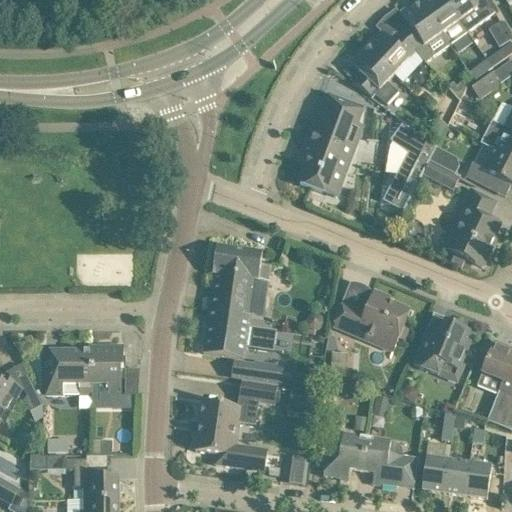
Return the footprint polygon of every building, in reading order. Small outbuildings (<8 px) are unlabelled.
[(450,48),(468,35),(442,0),(427,0),(420,5),(450,48)] [(495,15),(487,3),(484,0),(442,0),(468,35),(495,15)] [(426,65),(450,48),(420,5),(407,15),(405,13),(400,16),(409,28),(399,35),(423,62),(426,65)] [(402,85),(423,62),(399,35),(391,44),(382,35),(370,48),(368,46),(365,50),(394,78),(402,85)] [(492,70),(511,56),(511,43),(511,44),(486,61),(492,70)] [(379,94),(394,78),(365,50),(361,54),(363,55),(352,68),(360,76),(352,85),(368,97),(372,100),(378,93),(379,94)] [(481,68),(470,75),(476,83),(486,75),(481,68)] [(479,102),(501,87),(494,76),(472,91),(479,102)] [(453,85),(448,90),(460,104),(468,87),(464,83),(457,89),(453,85)] [(358,128),(365,111),(331,99),(321,124),(317,123),(307,150),(313,152),(300,186),(336,200),(362,130),(358,128)] [(430,165),(437,151),(404,125),(390,144),(407,156),(383,203),(405,214),(423,178),(430,165)] [(511,134),(505,131),(492,125),(482,146),(511,162),(511,134)] [(511,188),(511,162),(482,146),(482,147),(483,148),(472,167),(466,179),(490,191),(495,180),(511,188)] [(430,165),(455,178),(460,170),(457,161),(437,151),(430,165)] [(430,165),(423,178),(454,193),(460,180),(455,178),(430,165)] [(455,237),(460,239),(452,255),(483,270),(492,251),(490,250),(501,228),(488,221),(496,205),(471,192),(459,215),(465,217),(455,237)] [(263,320),(268,289),(271,269),(261,267),(263,255),(217,248),(213,276),(215,277),(203,356),(244,362),(246,349),(273,354),(276,334),(249,330),(251,319),(263,320)] [(393,354),(402,333),(410,314),(389,305),(390,302),(374,295),(366,314),(344,305),(334,330),(393,354)] [(459,373),(463,363),(471,344),(466,343),(470,334),(446,324),(438,342),(425,337),(418,356),(413,367),(438,378),(455,385),(459,373)] [(511,351),(495,344),(482,376),(503,385),(487,424),(511,433),(511,351)] [(122,372),(124,372),(124,349),(92,350),(92,387),(93,387),(109,387),(109,398),(122,398),(122,372)] [(93,387),(92,387),(92,350),(89,350),(89,354),(60,354),(60,373),(46,373),(46,393),(46,398),(93,398),(93,387)] [(332,355),(331,378),(346,379),(348,356),(332,355)] [(254,365),(251,384),(294,391),(296,379),(285,377),(286,370),(254,365)] [(0,412),(10,418),(23,393),(0,380),(0,412)] [(242,385),(239,402),(242,403),(259,405),(275,408),(277,390),(242,385)] [(33,389),(25,394),(28,398),(25,403),(36,423),(44,419),(39,409),(43,407),(33,389)] [(292,392),(289,416),(312,419),(315,396),(292,392)] [(387,420),(391,402),(376,399),(372,416),(387,420)] [(203,405),(196,454),(217,457),(216,468),(266,475),(269,453),(237,449),(240,426),(255,428),(259,405),(242,403),(241,410),(203,405)] [(445,405),(442,414),(451,417),(454,408),(445,405)] [(444,430),(453,431),(455,418),(446,416),(444,430)] [(356,419),(354,433),(366,434),(368,421),(356,419)] [(451,444),(453,431),(444,430),(442,443),(451,444)] [(483,447),(484,433),(475,432),(473,445),(483,447)] [(362,475),(367,441),(344,438),(345,436),(326,433),(324,451),(328,451),(324,478),(342,481),(343,479),(349,480),(350,473),(362,475)] [(395,445),(391,445),(367,441),(362,475),(375,476),(374,483),(380,484),(380,487),(398,489),(399,486),(413,488),(413,491),(414,492),(418,463),(402,461),(403,456),(403,453),(401,450),(399,448),(397,447),(395,445)] [(69,442),(48,442),(48,456),(69,455),(69,442)] [(112,443),(93,442),(92,458),(112,458),(112,443)] [(68,463),(67,463),(67,458),(60,458),(47,459),(31,459),(31,472),(75,472),(75,492),(84,492),(84,503),(119,503),(119,480),(108,480),(108,471),(88,471),(88,463),(68,463)] [(293,460),(289,486),(302,488),(306,462),(293,460)] [(444,496),(449,463),(427,460),(422,492),(444,496)] [(465,499),(470,466),(449,463),(444,496),(465,499)] [(470,466),(465,499),(487,502),(492,470),(470,466)] [(0,480),(0,499),(12,506),(20,491),(0,480)] [(119,511),(119,503),(84,503),(67,503),(66,511),(119,511)]
